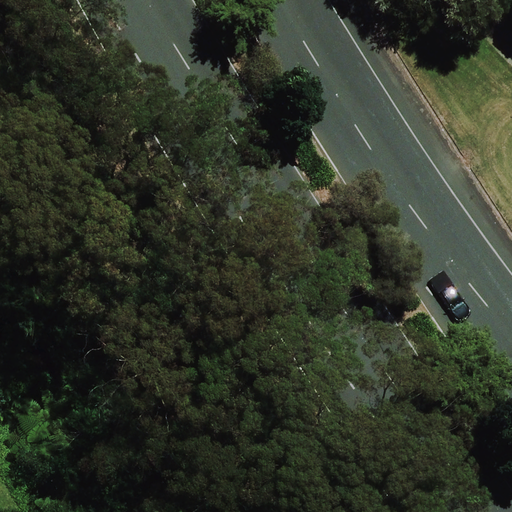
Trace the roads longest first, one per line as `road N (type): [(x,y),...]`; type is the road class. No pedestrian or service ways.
road 1 (primary): [(495,511),(154,46),(129,0)]
road 2 (primary): [(288,0),(511,333)]
